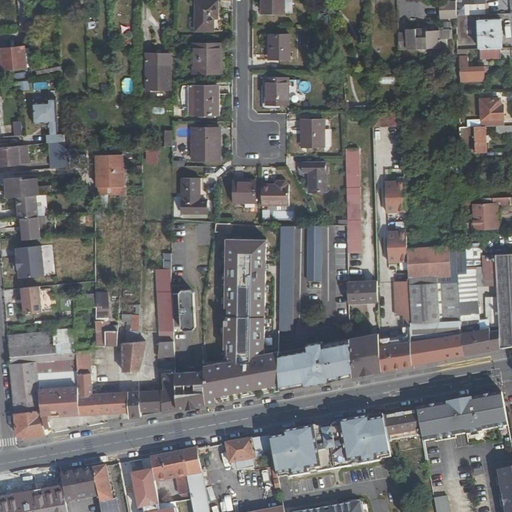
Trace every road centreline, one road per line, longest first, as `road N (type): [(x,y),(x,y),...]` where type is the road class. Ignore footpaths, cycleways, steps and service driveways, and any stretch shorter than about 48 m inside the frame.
road 1 (secondary): [(377,393),(10,462)]
road 2 (residential): [(257,138),(243,125),(243,0)]
road 3 (secondary): [(511,362),(393,383),(377,393)]
